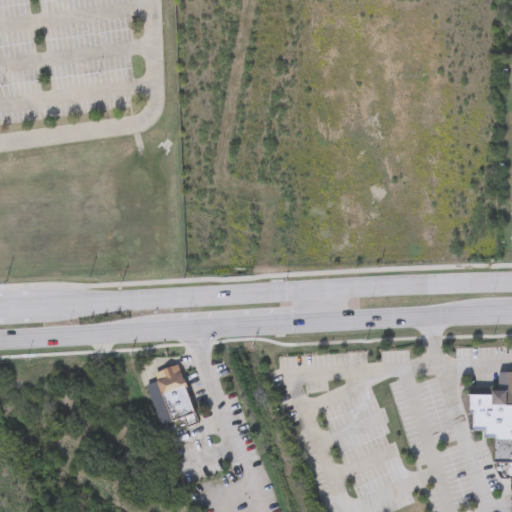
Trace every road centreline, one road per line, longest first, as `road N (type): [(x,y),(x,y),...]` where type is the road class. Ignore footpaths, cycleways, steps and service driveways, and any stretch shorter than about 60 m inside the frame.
road 1 (secondary): [(317,285),(0,299)]
road 2 (secondary): [(511,278),(317,285)]
road 3 (secondary): [(318,319),(511,312)]
road 4 (secondary): [(0,336),(164,329)]
road 5 (secondary): [(164,329),(318,319)]
